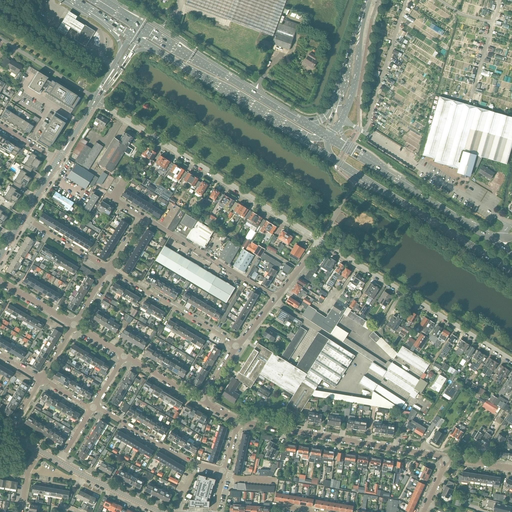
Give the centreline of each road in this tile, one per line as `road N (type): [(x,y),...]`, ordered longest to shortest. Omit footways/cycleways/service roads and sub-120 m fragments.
road 1 (residential): [(319,240),(96,100)]
road 2 (residential): [(511,359),(319,240)]
road 3 (secondary): [(328,157),(511,272)]
road 4 (residential): [(446,459),(238,423)]
road 5 (unclassified): [(342,118),(509,223)]
road 6 (secondary): [(492,240),(327,138)]
road 7 (secondary): [(135,38),(297,136)]
road 8 (secondary): [(300,120),(144,24)]
road 9 (residential): [(275,299),(140,215)]
road 10 (residential): [(237,346),(108,269)]
road 11 (residential): [(223,472),(92,409)]
road 12 (track): [(364,132),(405,0)]
